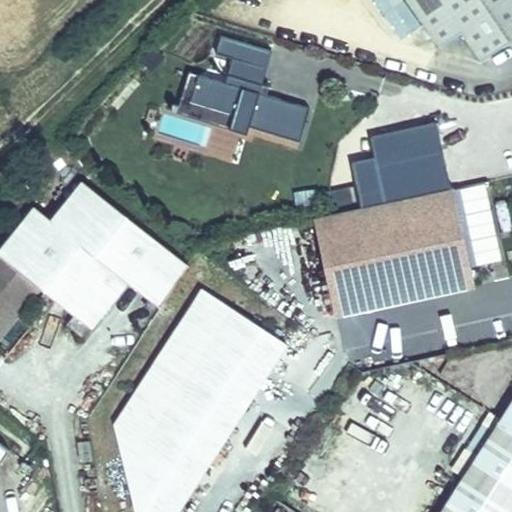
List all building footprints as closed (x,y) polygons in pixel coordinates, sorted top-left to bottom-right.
[(373,0),(396,41),(419,29),(402,0),(373,0)] [(511,40),(511,0),(408,0),(440,47),(462,32),(482,61),(511,40)] [(181,113),(298,146),(309,107),(261,94),(267,70),(268,70),(274,48),(219,33),(209,66),(226,71),(223,82),(192,73),(181,113)] [(377,95),(382,75),(348,67),(343,87),(377,95)] [(475,291),(454,187),(449,188),(437,125),(371,138),(375,160),(352,164),(362,209),(315,218),(335,320),(475,291)] [(160,307),(188,265),(83,181),(51,220),(35,207),(0,249),(0,321),(32,282),(39,287),(74,314),(86,324),(90,327),(92,328),(128,282),(149,298),(160,307)] [(455,192),(474,266),(501,260),(482,185),(455,192)] [(0,335),(39,287),(32,282),(0,321),(0,335)] [(177,511),(287,344),(203,289),(116,424),(138,511),(177,511)] [(153,312),(158,306),(149,298),(144,305),(153,312)] [(86,324),(74,314),(66,324),(83,336),(90,327),(86,324)] [(0,356),(5,359),(21,332),(11,326),(0,344),(0,356)] [(511,511),(511,401),(501,419),(489,412),(486,417),(497,424),(493,431),(464,476),(440,511),(511,511)] [(493,431),(497,424),(486,417),(482,423),(493,431)] [(0,463),(10,450),(0,442),(0,463)] [(464,476),(476,456),(466,450),(454,469),(464,476)] [(335,506),(341,495),(322,486),(316,497),(335,506)]
